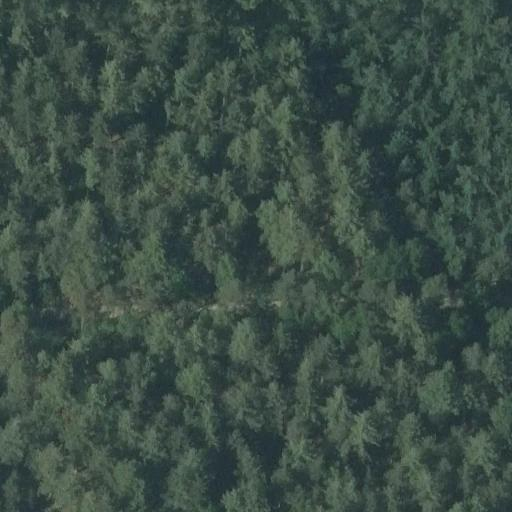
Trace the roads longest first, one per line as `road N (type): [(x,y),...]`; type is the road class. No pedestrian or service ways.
road 1 (unknown): [(0,310),(511,302)]
road 2 (track): [(511,408),(250,0)]
